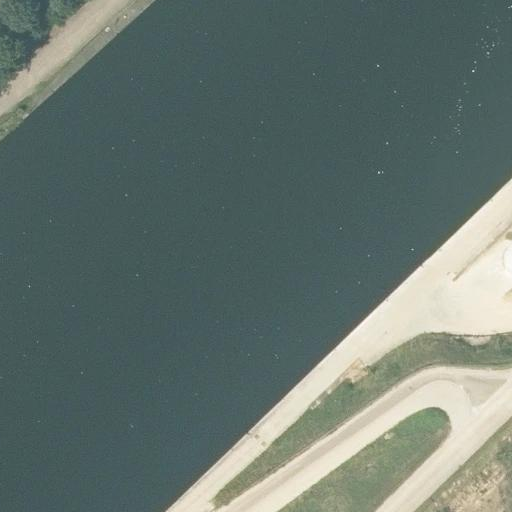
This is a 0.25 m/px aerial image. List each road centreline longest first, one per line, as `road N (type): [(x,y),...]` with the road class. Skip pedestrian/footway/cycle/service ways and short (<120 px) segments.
road 1 (unclassified): [(504,402),(455,379),(427,377),(241,511)]
road 2 (unclassified): [(399,511),(504,402)]
